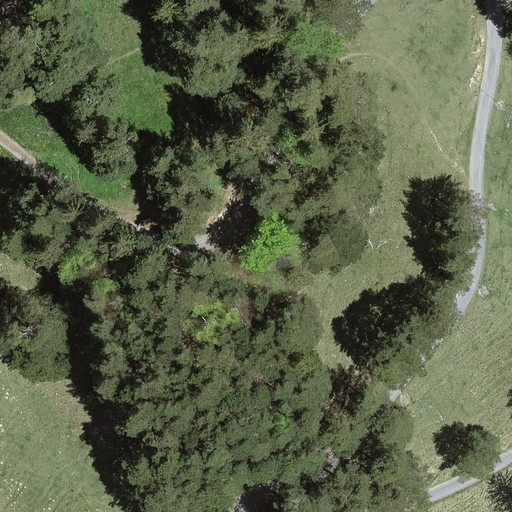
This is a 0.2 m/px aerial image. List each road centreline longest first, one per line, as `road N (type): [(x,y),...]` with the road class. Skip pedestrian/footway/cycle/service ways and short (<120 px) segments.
road 1 (track): [(494,0),(498,24),(466,290),(342,456),(311,476),(259,491),(242,511)]
road 2 (track): [(0,137),(69,191),(156,236),(195,243),(224,233),(265,186),(317,62),(366,0)]
road 3 (track): [(390,511),(511,456)]
